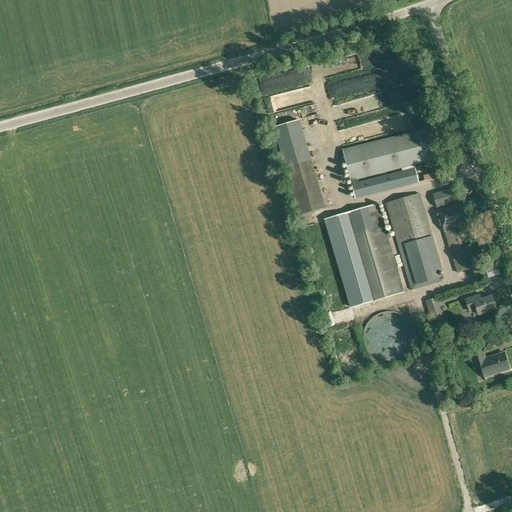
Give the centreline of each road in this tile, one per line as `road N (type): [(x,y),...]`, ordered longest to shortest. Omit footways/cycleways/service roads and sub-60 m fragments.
road 1 (unclassified): [(0,127),(427,5)]
road 2 (unclassified): [(511,268),(427,5)]
